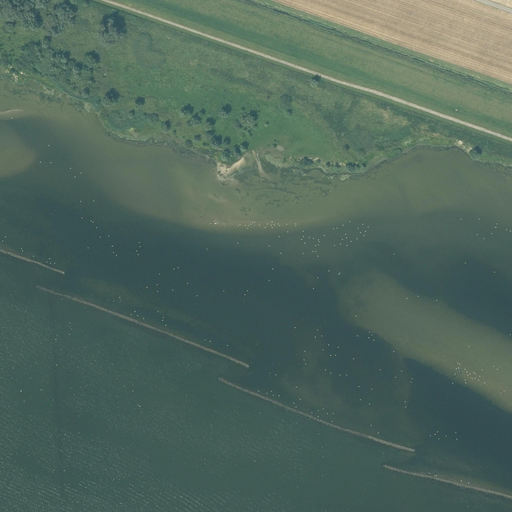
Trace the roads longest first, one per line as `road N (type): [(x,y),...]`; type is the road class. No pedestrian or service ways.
road 1 (track): [(94,0),(511,145)]
road 2 (track): [(511,131),(134,0)]
road 3 (track): [(511,112),(182,0)]
road 4 (track): [(511,100),(223,0)]
road 5 (track): [(266,0),(511,85)]
